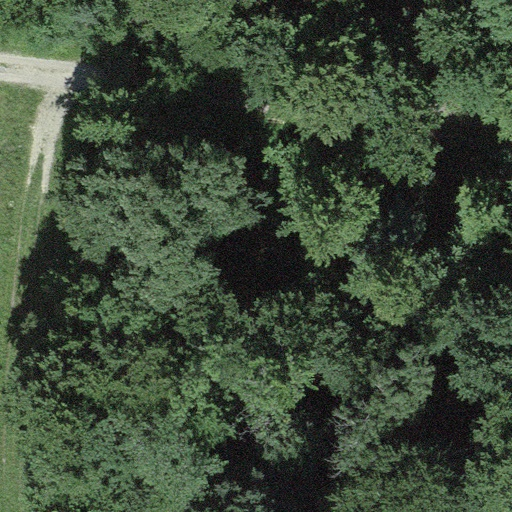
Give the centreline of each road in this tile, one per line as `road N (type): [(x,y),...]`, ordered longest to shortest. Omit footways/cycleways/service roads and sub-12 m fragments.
road 1 (track): [(0,63),(313,99),(511,166)]
road 2 (track): [(36,511),(96,70)]
